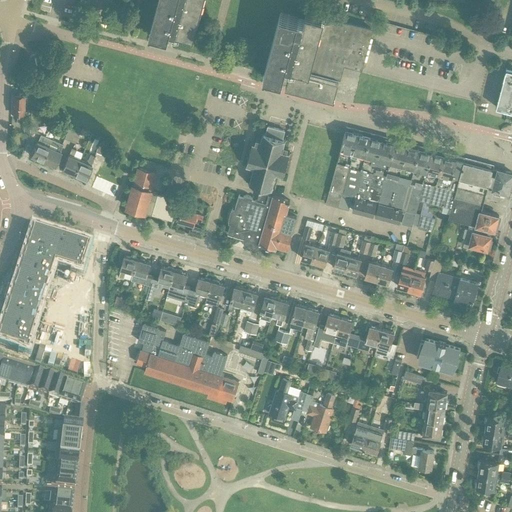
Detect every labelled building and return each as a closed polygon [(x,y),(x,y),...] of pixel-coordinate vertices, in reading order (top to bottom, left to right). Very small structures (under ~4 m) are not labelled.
[(159,0),(150,35),(167,39),(169,32),(174,33),(192,38),(201,0),(159,0)] [(287,83),(334,96),(343,62),(359,67),(361,67),(372,28),(323,15),(306,10),(304,18),(301,17),(297,16),(282,12),(265,75),(282,79),(288,81),(287,83)] [(12,94),(12,113),(17,113),(16,121),(22,122),(22,113),(23,113),(23,97),(31,97),(32,88),(31,88),(25,87),(23,87),(23,94),(21,94),(12,94)] [(29,130),(29,132),(37,132),(37,119),(30,119),(30,126),(29,126),(29,130)] [(64,138),(69,140),(76,125),(70,123),(68,128),(64,138)] [(76,125),(69,140),(75,142),(79,132),(81,128),(76,125)] [(283,175),(290,152),(287,151),(288,149),(288,147),(284,145),(285,139),(282,138),(285,129),(276,127),(268,125),(266,133),(263,133),(261,139),(256,138),(255,140),(255,143),(252,142),(246,165),(253,167),(252,171),(249,182),(268,188),(272,189),(276,173),(280,174),(283,175)] [(341,147),(326,203),(338,206),(358,131),(346,127),(344,135),(341,147)] [(358,131),(338,206),(349,209),(352,195),(354,196),(370,134),(358,131)] [(42,160),(51,139),(40,134),(37,141),(30,155),(42,160)] [(356,196),(352,210),(363,213),(366,199),(370,183),(370,184),(374,171),(383,137),(370,134),(354,196),(356,196)] [(370,183),(366,199),(376,202),(378,202),(382,187),(383,187),(395,140),(383,137),(374,171),(370,184),(370,183)] [(54,165),(60,151),(63,144),(51,139),(42,160),(54,165)] [(380,203),(377,216),(387,219),(407,144),(395,140),(383,187),(382,187),(378,202),(380,203)] [(101,154),(106,144),(100,141),(95,151),(101,154)] [(106,144),(101,154),(106,156),(111,146),(106,144)] [(407,144),(387,219),(397,222),(401,208),(403,209),(419,147),(407,144)] [(73,174),(79,159),(73,156),(76,149),(71,147),(68,154),(61,169),(73,174)] [(404,211),(401,223),(412,226),(415,212),(416,212),(419,199),(432,150),(419,147),(403,209),(402,211),(403,211),(404,211)] [(432,150),(419,199),(431,202),(444,153),(432,150)] [(79,159),(73,174),(85,179),(91,164),(94,155),(90,153),(86,162),(79,159)] [(444,153),(431,202),(451,207),(454,195),(464,159),(444,153)] [(464,159),(454,195),(483,203),(485,195),(491,197),(498,170),(493,168),(493,166),(464,159)] [(172,220),(176,207),(177,200),(178,199),(150,191),(156,173),(138,168),(127,207),(172,220)] [(498,170),(491,197),(497,198),(498,195),(505,196),(506,191),(507,191),(511,173),(511,172),(511,173),(511,171),(505,169),(504,171),(499,169),(498,170)] [(229,219),(229,222),(230,223),(228,233),(244,238),(246,242),(248,246),(252,247),(255,245),(259,243),(276,248),(277,245),(287,248),(297,216),(286,213),(290,200),(276,196),(273,195),(268,194),(259,192),(258,196),(257,200),(255,199),(252,198),(253,197),(250,195),(247,195),(244,194),(243,196),(241,195),(239,194),(235,208),(233,207),(231,210),(230,213),(229,216),(229,219)] [(451,207),(448,218),(460,221),(469,223),(480,226),(488,228),(495,230),(499,215),(481,210),(483,203),(454,195),(451,207)] [(366,199),(363,213),(373,215),(376,202),(366,199)] [(176,207),(182,208),(179,219),(193,224),(195,218),(202,220),(203,215),(196,213),(197,212),(191,210),(192,205),(177,200),(176,207)] [(424,229),(428,215),(421,213),(417,227),(424,229)] [(428,215),(424,229),(431,231),(435,217),(428,215)] [(466,228),(463,235),(466,236),(464,244),(469,246),(469,244),(478,247),(478,245),(486,248),(487,247),(489,248),(492,240),(489,239),(490,234),(487,233),(487,231),(480,229),(480,226),(469,223),(468,228),(466,228)] [(312,227),(306,225),(302,236),(309,238),(312,227)] [(338,233),(335,244),(343,246),(346,235),(345,235),(347,230),(340,228),(338,233)] [(22,253),(0,320),(0,342),(23,350),(22,350),(28,352),(29,347),(25,346),(52,260),(76,268),(75,272),(80,274),(82,269),(80,268),(88,246),(78,243),(80,238),(68,235),(66,239),(33,229),(27,248),(28,248),(26,254),(22,253)] [(335,244),(338,233),(332,231),(329,242),(335,244)] [(360,251),(367,253),(370,242),(372,236),(365,234),(364,240),(363,240),(360,251)] [(313,261),(318,245),(306,242),(301,258),(306,259),(306,260),(311,261),(311,260),(313,261)] [(370,242),(367,253),(374,255),(377,244),(370,242)] [(392,259),(399,261),(404,245),(397,243),(395,249),(392,259)] [(318,245),(313,261),(315,261),(315,262),(321,264),(322,263),(324,264),(329,249),(318,245)] [(404,245),(399,261),(406,263),(409,253),(407,252),(408,246),(404,245)] [(338,251),(333,267),(345,270),(349,255),(351,249),(341,247),(340,252),(338,251)] [(122,268),(119,275),(124,277),(127,269),(134,271),(138,257),(131,255),(130,256),(124,254),(121,267),(122,268)] [(349,255),(345,270),(356,273),(361,258),(349,255)] [(134,271),(131,279),(139,281),(150,284),(153,275),(147,273),(150,262),(144,260),(145,259),(138,257),(134,271)] [(432,271),(435,260),(427,258),(424,268),(432,271)] [(460,278),(439,272),(442,260),(435,258),(435,260),(432,271),(429,278),(436,280),(432,292),(454,298),(454,299),(471,304),(473,298),(475,299),(478,290),(475,289),(477,283),(460,277),(460,278)] [(377,279),(381,264),(370,260),(365,276),(377,279)] [(381,264),(377,279),(388,283),(393,267),(381,264)] [(150,284),(146,297),(152,299),(154,292),(159,294),(162,285),(169,287),(175,268),(168,266),(168,267),(162,265),(158,276),(153,275),(150,284)] [(409,288),(414,268),(403,265),(397,285),(409,288)] [(169,287),(167,295),(186,300),(187,295),(190,285),(184,284),(187,273),(182,271),(182,270),(175,268),(169,287)] [(414,268),(409,288),(410,289),(409,289),(415,291),(415,290),(420,292),(425,276),(424,275),(425,271),(414,268)] [(186,300),(185,302),(191,304),(192,302),(197,304),(200,294),(207,296),(212,279),(205,277),(205,278),(199,276),(196,287),(190,285),(187,295),(186,300)] [(207,296),(206,301),(212,303),(218,304),(220,296),(221,296),(225,284),(219,282),(219,281),(212,279),(207,296)] [(241,304),(246,289),(235,286),(230,301),(231,301),(229,308),(233,310),(235,303),(241,304)] [(246,289),(241,304),(240,308),(247,310),(246,313),(251,315),(253,308),(258,292),(246,289)] [(262,310),(260,317),(270,320),(273,313),(277,298),(266,294),(261,310),(262,310)] [(277,298),(273,313),(279,315),(277,322),(281,323),(284,316),(288,301),(277,298)] [(116,299),(114,304),(123,307),(125,301),(116,299)] [(292,319),(290,326),(295,327),(301,329),(303,322),(308,307),(296,303),(291,319),(292,319)] [(223,308),(217,307),(212,322),(219,324),(223,308)] [(308,307),(303,322),(310,324),(306,337),(309,338),(306,348),(311,349),(313,342),(314,342),(316,335),(319,327),(315,326),(319,310),(308,307)] [(229,314),(223,312),(220,323),(225,325),(229,314)] [(314,342),(313,344),(319,346),(320,343),(322,338),(333,341),(335,335),(336,331),(341,316),(329,313),(325,325),(320,323),(319,327),(316,335),(314,342)] [(335,335),(333,341),(346,345),(347,343),(357,346),(361,335),(349,332),(353,320),(341,316),(336,331),(335,335)] [(250,332),(253,321),(248,320),(244,330),(250,332)] [(147,364),(145,371),(208,392),(207,396),(225,402),(227,398),(232,399),(239,380),(218,373),(219,369),(222,370),(228,355),(214,350),(212,355),(206,353),(210,340),(184,332),(180,344),(164,339),(166,330),(159,327),(159,326),(144,321),(138,339),(144,341),(142,348),(141,348),(136,361),(147,364)] [(253,321),(250,332),(256,334),(259,323),(253,321)] [(361,335),(357,346),(368,349),(370,341),(378,344),(382,328),(370,325),(367,337),(361,335)] [(378,344),(375,352),(382,354),(393,357),(396,346),(391,344),(394,332),(382,328),(378,344)] [(281,341),(284,330),(278,329),(275,339),(281,341)] [(284,330),(281,341),(287,343),(290,332),(284,330)] [(421,340),(417,355),(421,356),(420,359),(452,368),(453,365),(455,366),(459,350),(457,350),(458,347),(446,344),(446,342),(439,340),(439,342),(426,338),(425,341),(421,340)] [(269,354),(241,344),(238,351),(261,358),(256,371),(263,373),(269,354)] [(284,354),(282,362),(289,364),(292,356),(284,354)] [(12,365),(2,362),(0,366),(0,381),(6,384),(12,365)] [(309,363),(306,371),(317,374),(320,366),(309,363)] [(511,365),(502,363),(497,379),(498,379),(497,383),(505,385),(507,382),(511,383),(511,365)] [(12,365),(6,384),(16,387),(22,369),(12,365)] [(22,369),(16,387),(28,391),(34,372),(22,369)] [(325,377),(332,379),(334,371),(327,369),(325,377)] [(423,375),(410,371),(406,370),(404,377),(420,382),(423,375)] [(44,376),(34,372),(28,391),(38,394),(44,376)] [(44,376),(38,394),(48,397),(54,379),(44,376)] [(292,394),(287,393),(292,379),(283,377),(279,390),(277,389),(271,406),(270,406),(269,411),(269,413),(284,418),(288,406),(295,408),(296,406),(302,408),(307,392),(300,390),(299,395),(292,393),(292,394)] [(64,382),(54,379),(48,397),(58,401),(64,382)] [(361,380),(352,407),(352,406),(348,418),(355,421),(360,404),(358,403),(363,389),(365,389),(367,381),(361,380)] [(64,382),(58,401),(69,404),(74,385),(64,382)] [(86,389),(74,385),(69,404),(76,406),(74,423),(82,424),(84,407),(80,407),(86,389)] [(350,386),(348,393),(356,395),(358,389),(350,386)] [(428,404),(445,407),(445,406),(446,406),(447,399),(446,399),(447,392),(430,389),(428,404)] [(307,392),(302,408),(307,410),(307,412),(314,414),(310,426),(325,431),(326,429),(327,430),(328,424),(327,424),(333,407),(331,407),(335,394),(327,392),(323,404),(318,403),(319,401),(311,399),(313,394),(307,392)] [(39,511),(45,402),(12,401),(12,404),(7,511),(39,511)] [(443,414),(445,407),(428,404),(425,419),(442,422),(442,420),(444,421),(445,414),(443,414)] [(486,416),(485,423),(486,423),(485,429),(511,433),(511,427),(509,427),(509,430),(505,429),(506,418),(488,415),(487,417),(486,416)] [(392,418),(385,417),(383,430),(390,431),(392,418)] [(441,428),(442,422),(425,419),(423,434),(440,437),(440,435),(441,435),(442,429),(441,428)] [(363,447),(370,425),(358,421),(355,431),(354,431),(350,443),(363,447)] [(82,424),(74,423),(63,422),(62,432),(81,435),(82,424)] [(370,425),(363,447),(376,451),(380,439),(382,431),(375,429),(375,427),(370,425)] [(483,435),(482,441),(483,442),(483,443),(502,446),(504,435),(508,436),(507,438),(511,438),(511,433),(485,429),(484,435),(483,435)] [(396,437),(413,440),(414,432),(397,430),(396,437)] [(81,435),(62,432),(57,432),(56,443),(80,446),(81,435)] [(390,441),(389,446),(404,449),(404,453),(411,454),(411,453),(421,454),(419,467),(431,469),(434,450),(422,448),(412,446),(413,440),(396,437),(390,436),(390,441)] [(80,446),(56,443),(55,454),(78,457),(80,446)] [(511,448),(500,447),(499,453),(511,455),(511,454),(511,448)] [(78,457),(55,454),(53,464),(77,467),(78,457)] [(480,459),(479,466),(480,466),(479,472),(509,477),(510,472),(502,471),(502,473),(498,473),(500,462),(481,458),(481,460),(480,459)] [(77,467),(53,464),(52,475),(76,478),(77,467)] [(477,479),(476,485),(477,485),(476,486),(487,488),(487,489),(493,490),(493,489),(495,489),(497,478),(501,479),(500,481),(508,482),(509,477),(479,472),(478,479),(477,479)] [(76,478),(52,475),(51,486),(74,489),(76,478)] [(54,493),(51,493),(49,504),(72,506),(74,495),(54,493)]
